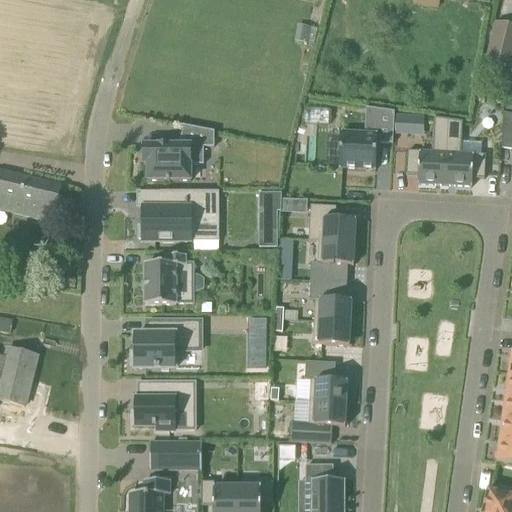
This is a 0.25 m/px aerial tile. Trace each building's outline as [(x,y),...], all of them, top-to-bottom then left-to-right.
[(511,71),(511,70),(511,30),(498,27),(489,65),(511,71)] [(376,172),(377,145),(393,146),(395,114),(366,110),(365,137),(341,135),(339,170),(376,172)] [(304,127),(328,128),(329,112),(305,111),(304,127)] [(511,116),(503,115),(502,150),(511,151),(511,116)] [(412,133),(413,119),(396,118),(395,132),(412,133)] [(445,188),(448,122),(434,120),(432,155),(407,153),(406,177),(418,178),(417,186),(445,188)] [(484,181),(485,157),(461,156),(463,124),(448,122),(445,188),(472,189),(472,181),(484,181)] [(214,149),(214,134),(184,128),(180,148),(170,148),(170,147),(158,147),(158,148),(144,148),(144,166),(148,166),(148,183),(167,183),(167,184),(170,184),(170,183),(191,183),(191,166),(204,166),(204,150),(204,149),(214,149)] [(0,204),(16,208),(14,215),(52,224),(61,187),(0,172),(0,204)] [(221,195),(221,193),(161,194),(162,209),(144,210),(144,228),(140,228),(140,241),(144,241),(144,244),(192,244),(192,229),(220,229),(220,195),(221,195)] [(277,232),(277,214),(281,214),(281,202),(281,194),(259,194),(259,214),(259,232),(277,232)] [(291,215),(292,202),(281,202),(281,214),(291,215)] [(336,209),(310,207),(309,244),(318,244),(318,243),(355,245),(356,222),(336,221),(336,209)] [(354,268),(355,245),(318,243),(318,244),(317,266),(354,268)] [(186,258),(168,258),(168,266),(146,266),(146,308),(177,308),(177,306),(194,306),(194,294),(197,293),(200,292),(203,290),(203,283),(200,281),(197,280),(194,280),(194,267),(186,267),(186,258)] [(292,283),(292,266),(279,266),(278,282),(292,283)] [(352,303),(315,301),(314,324),(351,326),(352,303)] [(0,333),(9,335),(12,321),(0,318),(0,333)] [(265,322),(249,322),(249,370),(265,370),(265,322)] [(131,353),(131,368),(135,368),(135,371),(175,371),(175,353),(201,353),(201,323),(147,324),(147,337),(135,337),(135,353),(131,353)] [(350,349),(351,326),(314,324),(313,347),(350,349)] [(0,382),(0,402),(24,409),(37,358),(8,351),(6,360),(0,358),(0,374),(2,375),(0,382)] [(198,371),(198,359),(181,359),(181,371),(198,371)] [(347,406),(348,384),(335,383),(336,365),(306,364),(305,383),(311,383),(310,404),(347,406)] [(191,415),(191,386),(158,386),(158,401),(137,401),(136,414),(133,414),(133,427),(136,427),(136,430),(157,430),(157,434),(176,434),(176,415),(191,415)] [(511,399),(506,398),(503,420),(511,421),(511,399)] [(345,429),(347,406),(310,404),(309,427),(345,429)] [(511,421),(503,420),(500,442),(511,443),(511,421)] [(511,466),(511,443),(500,442),(497,464),(511,466)] [(179,472),(179,445),(150,445),(150,472),(179,472)] [(312,511),(343,511),(344,483),(333,483),(333,468),(306,468),(306,484),(313,484),(312,511)] [(130,511),(163,511),(164,497),(170,497),(170,483),(145,483),(145,495),(131,495),(130,511)] [(237,511),(237,489),(214,489),(214,484),(202,484),(202,508),(214,508),(213,511),(237,511)] [(261,489),(237,489),(237,511),(261,511),(261,508),(273,508),(273,484),(261,484),(261,489)] [(511,511),(511,497),(488,492),(482,511),(511,511)] [(202,496),(192,496),(192,508),(202,508),(202,496)]
